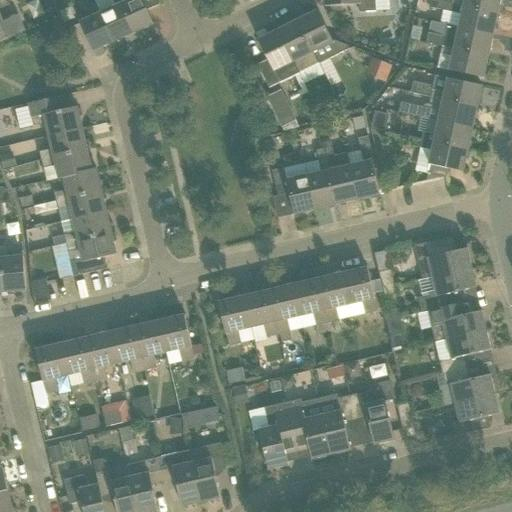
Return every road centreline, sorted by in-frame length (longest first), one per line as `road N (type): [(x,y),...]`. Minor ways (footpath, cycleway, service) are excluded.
road 1 (residential): [(166,288),(497,205)]
road 2 (residential): [(166,288),(123,93),(134,71),(200,41)]
road 3 (residential): [(511,442),(277,498),(259,511)]
road 4 (residential): [(49,511),(2,329)]
road 5 (residential): [(2,329),(166,288)]
